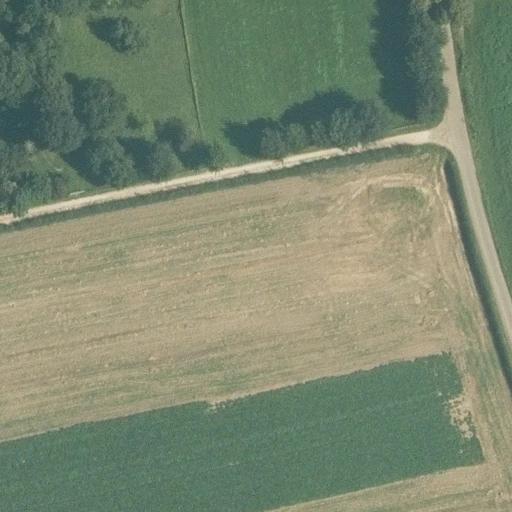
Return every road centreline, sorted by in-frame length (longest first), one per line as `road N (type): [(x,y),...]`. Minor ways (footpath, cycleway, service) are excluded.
road 1 (track): [(458,142),(0,225)]
road 2 (unclassified): [(511,332),(458,142),(438,0)]
